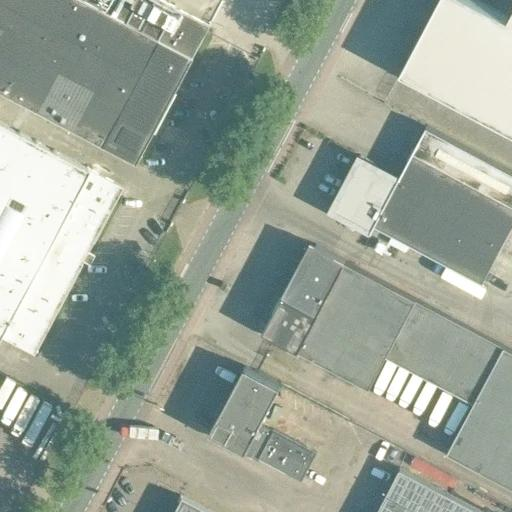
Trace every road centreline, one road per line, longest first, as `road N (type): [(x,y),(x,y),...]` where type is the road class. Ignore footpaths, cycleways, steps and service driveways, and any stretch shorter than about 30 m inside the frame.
road 1 (unclassified): [(66,511),(336,0)]
road 2 (unknown): [(173,308),(511,495)]
road 3 (unknown): [(511,178),(363,98),(307,54),(248,23)]
road 4 (unknown): [(245,172),(511,311)]
road 5 (unknown): [(310,511),(117,415)]
road 6 (unknown): [(155,193),(248,23)]
road 7 (unknown): [(155,193),(0,111)]
